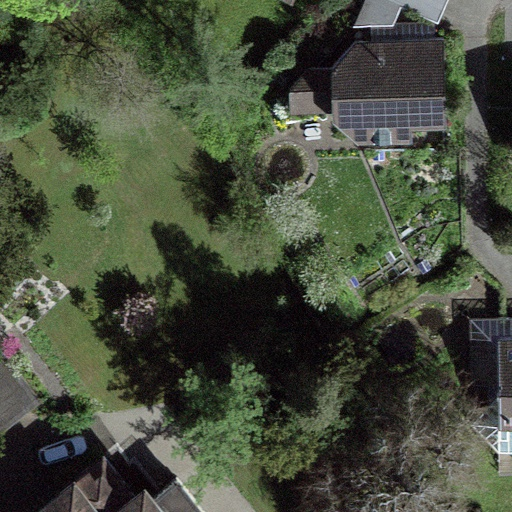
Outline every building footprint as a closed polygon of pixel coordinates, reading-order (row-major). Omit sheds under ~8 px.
[(395,19),(401,2),(438,18),(446,0),(362,0),(355,15),(353,21),(370,22),(370,20),(395,19)] [(447,118),(444,36),(396,37),(357,38),(332,65),(308,61),(289,82),(289,108),(332,107),(331,110),(357,134),(409,133),(412,118),(447,118)] [(511,337),(500,339),(500,410),(511,409),(511,337)] [(0,425),(38,398),(0,345),(0,425)] [(143,504),(105,456),(65,488),(70,494),(47,511),(209,511),(180,475),(143,504)]
